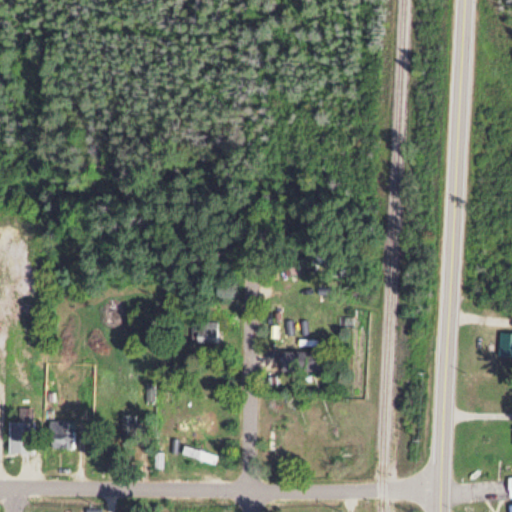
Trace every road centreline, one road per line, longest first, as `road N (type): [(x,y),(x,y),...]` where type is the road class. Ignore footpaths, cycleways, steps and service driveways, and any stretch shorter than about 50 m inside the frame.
road 1 (tertiary): [(439,511),(466,0)]
road 2 (residential): [(440,493),(0,484)]
road 3 (residential): [(245,511),(247,242)]
